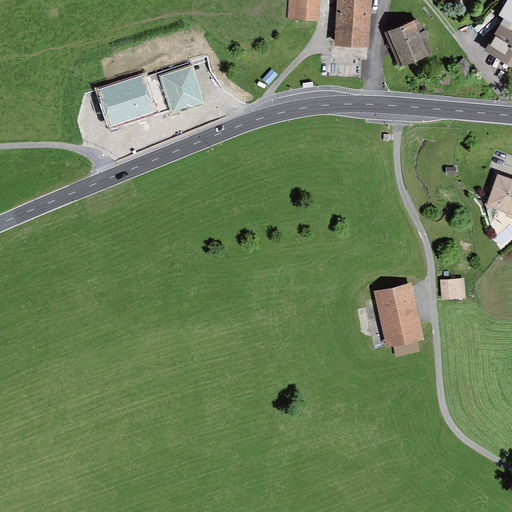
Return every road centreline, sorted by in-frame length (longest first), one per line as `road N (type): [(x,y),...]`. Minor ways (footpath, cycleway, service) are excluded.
road 1 (primary): [(511,115),(352,104),(289,110),(0,224)]
road 2 (track): [(511,472),(469,443),(447,415),(430,257),(397,165),(401,107)]
road 3 (track): [(109,178),(70,149),(0,148)]
